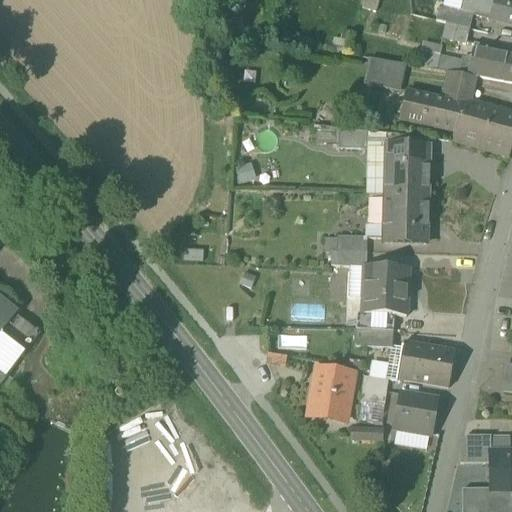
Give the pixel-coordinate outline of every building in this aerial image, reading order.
[(363,0),(360,7),(370,12),(375,0),(363,0)] [(444,0),(442,8),(460,12),(462,0),(444,0)] [(462,0),(460,12),(473,15),(472,17),(489,21),(494,0),(509,3),(510,2),(510,0),(462,0)] [(511,26),(511,2),(510,2),(509,3),(494,0),(489,21),(511,26)] [(436,22),(446,25),(469,30),(472,17),(473,15),(460,12),(442,8),(439,7),(436,22)] [(465,46),(469,30),(446,25),(443,41),(465,46)] [(475,78),(511,85),(511,56),(494,52),(474,46),(471,58),(469,64),(470,64),(466,77),(475,78)] [(416,68),(435,72),(438,58),(419,53),(416,68)] [(461,62),(438,58),(435,72),(449,74),(459,76),(462,63),(461,62)] [(459,76),(466,77),(470,64),(469,64),(471,58),(461,60),(461,62),(462,63),(459,76)] [(363,86),(400,94),(406,67),(369,61),(363,86)] [(472,90),(475,78),(466,77),(459,76),(449,74),(446,85),(472,90)] [(451,142),(508,159),(511,146),(511,115),(469,103),(472,90),(446,85),(442,102),(405,94),(399,123),(454,134),(451,142)] [(338,150),(369,151),(369,135),(338,132),(338,150)] [(385,149),(384,198),(426,199),(428,199),(429,153),(404,153),(404,150),(385,149)] [(426,228),(426,199),(384,198),(383,242),(427,243),(427,228),(426,228)] [(338,239),(338,254),(366,255),(366,240),(338,239)] [(366,269),(366,255),(338,254),(330,254),(330,269),(349,270),(365,271),(365,269),(366,269)] [(366,269),(365,269),(365,271),(364,287),(368,288),(367,301),(366,315),(366,317),(394,318),(404,319),(405,290),(407,290),(408,271),(366,269)] [(348,300),(367,301),(368,288),(364,287),(365,271),(349,270),(348,300)] [(0,386),(7,377),(24,356),(0,337),(0,334),(14,317),(0,305),(0,386)] [(358,315),(357,332),(393,334),(394,318),(366,317),(366,315),(358,315)] [(14,317),(0,334),(0,337),(24,356),(39,336),(14,317)] [(392,348),(393,334),(357,332),(354,348),(391,350),(392,350),(392,348)] [(404,345),(403,350),(397,381),(449,390),(455,354),(404,345)] [(397,383),(397,381),(403,350),(392,348),(392,350),(391,350),(385,382),(397,383)] [(267,366),(286,369),(288,359),(268,356),(267,366)] [(369,362),(369,378),(385,378),(385,362),(369,362)] [(511,394),(511,366),(506,366),(503,394),(511,394)] [(308,417),(345,422),(353,375),(318,369),(308,417)] [(7,377),(0,386),(0,399),(14,383),(7,377)] [(360,405),(384,408),(388,382),(385,382),(364,379),(360,405)] [(394,430),(431,436),(437,402),(400,397),(394,430)] [(351,442),(373,443),(374,431),(352,430),(351,442)] [(489,465),(490,465),(490,453),(491,453),(510,452),(510,438),(465,437),(459,466),(489,465)] [(490,453),(490,465),(491,494),(511,494),(510,452),(491,453),(490,453)] [(511,511),(511,493),(511,494),(491,494),(490,465),(489,465),(490,491),(462,491),(462,511),(511,511)]
